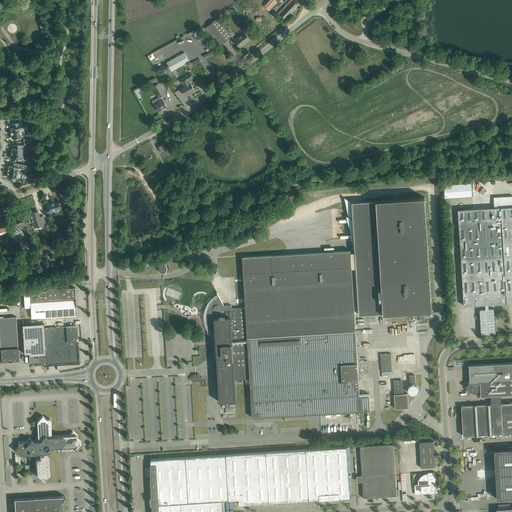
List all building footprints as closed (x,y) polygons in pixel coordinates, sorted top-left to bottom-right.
[(275,0),(268,0),(263,6),(268,11),(277,1),(275,0)] [(292,12),(300,4),(295,0),(290,0),(285,6),(292,12)] [(278,13),(286,21),(293,13),(292,12),(285,6),(278,13)] [(206,28),(220,46),(231,36),(217,19),(206,28)] [(250,40),(250,39),(247,35),(244,32),(234,40),(240,47),(245,44),(244,43),(249,39),(250,40)] [(160,71),(164,78),(170,74),(169,72),(172,71),(189,61),(184,52),(167,62),(169,66),(160,71)] [(180,79),(182,83),(183,83),(185,87),(181,88),(185,95),(190,92),(191,93),(195,91),(191,83),(190,84),(188,80),(193,78),(190,73),(186,75),(186,76),(180,79)] [(159,83),(153,86),(159,97),(165,93),(159,83)] [(139,92),(145,89),(143,86),(135,90),(139,99),(142,97),(139,92)] [(159,111),(167,107),(163,99),(159,101),(158,100),(154,102),(159,111)] [(15,123),(12,123),(13,128),(11,128),(11,132),(10,132),(11,134),(11,138),(21,137),(23,137),(24,141),(28,141),(31,141),(30,135),(21,135),(21,134),(22,134),(21,128),(21,127),(19,127),(19,123),(16,123),(16,122),(15,123)] [(168,141),(158,147),(161,153),(171,147),(170,146),(168,141)] [(13,148),(12,148),(10,158),(23,160),(22,145),(13,146),(13,148)] [(157,157),(153,150),(146,153),(150,161),(157,157)] [(15,163),(14,163),(13,167),(9,166),(7,177),(17,178),(19,168),(26,169),(27,166),(15,163)] [(471,184),(444,186),(445,197),(471,196),(471,184)] [(496,207),(458,210),(464,306),(485,304),(488,304),(511,302),(511,196),(495,197),(496,207)] [(356,268),(358,314),(431,310),(424,197),(376,200),(376,201),(352,202),(345,198),(349,217),(346,216),(348,223),(350,231),(351,234),(350,234),(355,252),(351,252),(352,268),(356,268)] [(54,202),(50,203),(50,202),(46,203),(49,213),(54,211),(54,210),(61,208),(59,203),(59,202),(59,201),(58,199),(54,201),(54,202)] [(30,213),(30,215),(34,227),(46,224),(44,220),(40,221),(38,211),(30,213)] [(24,228),(28,227),(27,223),(25,223),(24,220),(22,216),(16,218),(15,216),(11,217),(12,218),(11,218),(12,223),(13,228),(22,225),(23,229),(24,229),(24,228)] [(50,223),(45,224),(48,234),(53,233),(50,223)] [(211,333),(212,334),(213,335),(213,339),(215,339),(219,402),(225,401),(225,404),(230,404),(230,401),(235,401),(234,380),(250,379),(252,418),(360,411),(371,410),(370,394),(359,394),(352,268),(351,252),(350,250),(242,257),(245,308),(231,308),(231,305),(224,305),(219,296),(218,297),(217,297),(216,298),(215,298),(214,299),(214,300),(213,300),(212,302),(211,303),(210,304),(210,305),(209,306),(208,307),(208,308),(207,309),(207,310),(207,312),(206,312),(206,314),(206,315),(206,316),(206,317),(206,319),(206,320),(206,321),(207,323),(207,324),(207,325),(208,326),(208,328),(209,328),(209,329),(210,331),(211,332),(211,333)] [(163,274),(164,274),(166,273),(166,272),(167,271),(168,270),(168,268),(167,267),(167,266),(166,265),(165,264),(164,264),(162,264),(161,264),(160,265),(159,265),(158,266),(158,268),(158,269),(158,271),(158,272),(159,273),(160,273),(162,274),(163,274)] [(30,295),(30,296),(24,296),(25,304),(30,304),(31,318),(76,316),(74,287),(63,288),(63,283),(30,295)] [(488,309),(488,304),(485,304),(486,309),(480,310),(481,334),(495,333),(494,309),(488,309)] [(0,361),(19,360),(16,317),(0,317),(0,361)] [(50,327),(51,343),(77,341),(76,338),(78,338),(77,326),(50,327)] [(43,350),(42,341),(32,342),(33,354),(29,355),(29,363),(39,363),(39,359),(46,358),(45,350),(43,350)] [(78,341),(77,341),(51,343),(45,343),(45,350),(46,358),(47,358),(47,365),(79,362),(78,341)] [(385,371),(392,371),(391,354),(381,354),(381,362),(382,372),(385,371)] [(511,362),(469,365),(470,381),(468,381),(468,384),(467,384),(465,387),(467,389),(468,389),(468,392),(469,392),(480,391),(481,396),(488,396),(488,395),(498,395),(511,394),(511,362)] [(191,381),(191,382),(192,382),(192,381),(193,381),(194,381),(194,382),(199,382),(199,381),(200,381),(201,381),(202,380),(202,379),(202,378),(202,377),(201,377),(201,376),(200,376),(200,374),(193,374),(193,376),(192,377),(191,376),(190,377),(190,378),(190,379),(190,380),(190,381),(191,381)] [(393,381),(394,394),(395,409),(409,408),(408,393),(404,394),(403,380),(393,381)] [(500,403),(461,406),(463,436),(511,432),(511,411),(500,412),(500,403)] [(44,481),(48,476),(50,476),(49,452),(52,448),(74,447),(76,448),(81,442),(77,439),(77,435),(73,431),(69,435),(51,436),(50,418),(46,419),(42,415),(37,421),(39,423),(40,436),(35,441),(33,441),(29,438),(26,442),(18,442),(19,446),(15,450),(21,456),(23,453),(39,452),(39,458),(36,458),(37,477),(39,477),(44,481)] [(435,467),(433,441),(419,442),(421,467),(435,467)] [(360,446),(363,498),(397,496),(393,444),(360,446)] [(349,497),(346,447),(151,459),(153,497),(150,497),(151,505),(154,505),(153,511),(222,511),(221,500),(239,499),(239,504),(319,499),(319,500),(340,498),(349,497)] [(511,497),(511,448),(494,449),(497,499),(511,497)] [(132,472),(133,504),(139,504),(139,499),(140,499),(140,497),(142,497),(141,489),(140,490),(140,484),(138,484),(138,478),(134,478),(134,472),(132,472)] [(423,474),(420,476),(418,480),(418,481),(418,484),(414,485),(415,494),(420,494),(420,493),(422,493),(422,494),(428,493),(428,492),(429,492),(429,493),(435,493),(435,488),(438,485),(438,484),(439,484),(436,484),(435,472),(429,472),(428,472),(428,473),(423,474)] [(64,495),(13,499),(14,511),(61,511),(61,501),(64,495)]
